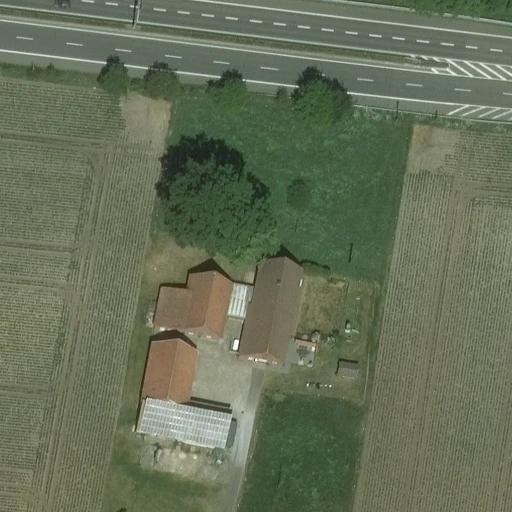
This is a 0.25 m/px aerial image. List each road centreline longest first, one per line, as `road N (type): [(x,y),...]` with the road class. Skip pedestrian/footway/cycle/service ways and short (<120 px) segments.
road 1 (trunk): [(0,36),(397,79),(511,81)]
road 2 (trunk): [(511,61),(405,38),(114,4)]
